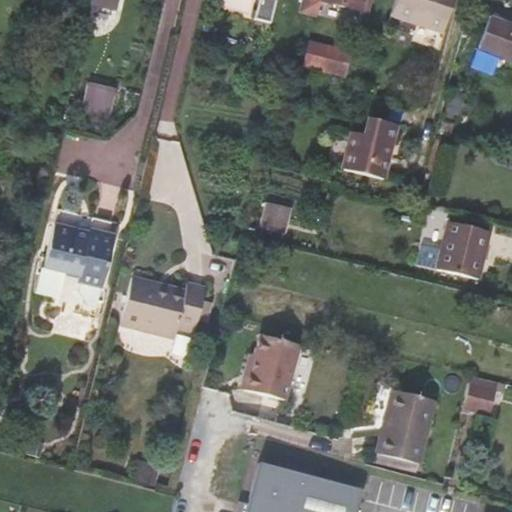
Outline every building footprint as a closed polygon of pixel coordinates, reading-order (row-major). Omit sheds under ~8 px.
[(257,0),(253,21),(268,25),(274,0),(257,0)] [(303,0),(301,10),(316,14),(362,26),(365,11),(368,0),(303,0)] [(392,0),(389,13),(441,30),(450,0),(392,0)] [(511,24),(489,16),(469,68),(490,76),(497,58),(511,63),(511,24)] [(343,76),(349,53),(308,43),(302,67),(343,76)] [(108,119),(115,89),(86,83),(80,112),(108,119)] [(438,131),(449,134),(461,95),(449,92),(438,131)] [(274,100),(263,98),(259,114),(269,116),(274,100)] [(337,131),(341,116),(322,111),(318,126),(337,131)] [(351,132),(342,170),(381,179),(394,123),(380,119),(366,116),(361,134),(351,132)] [(286,236),(293,210),(266,203),(263,216),(259,229),(286,236)] [(99,288),(113,224),(55,210),(43,269),(37,292),(58,297),(63,274),(78,277),(77,283),(81,284),(80,290),(88,306),(94,307),(99,288)] [(424,251),(420,266),(478,281),(490,232),(447,222),(439,255),(424,251)] [(185,284),(183,290),(182,297),(155,291),(157,283),(131,277),(118,326),(173,339),(176,330),(193,334),(197,315),(197,314),(204,288),(185,284)] [(183,290),(157,283),(155,291),(182,297),(183,290)] [(212,298),(202,295),(197,314),(197,315),(207,317),(212,298)] [(283,401),(295,347),(255,338),(243,391),(283,401)] [(487,389),(465,382),(458,409),(481,414),(487,389)] [(373,454),(418,465),(433,400),(400,392),(400,389),(386,385),(379,386),(375,388),(371,390),(368,395),(360,425),(379,429),(373,454)] [(43,443),(28,439),(29,461),(38,463),(43,443)] [(159,467),(134,459),(128,480),(154,486),(159,467)] [(259,464),(246,511),(351,511),(357,489),(259,464)]
